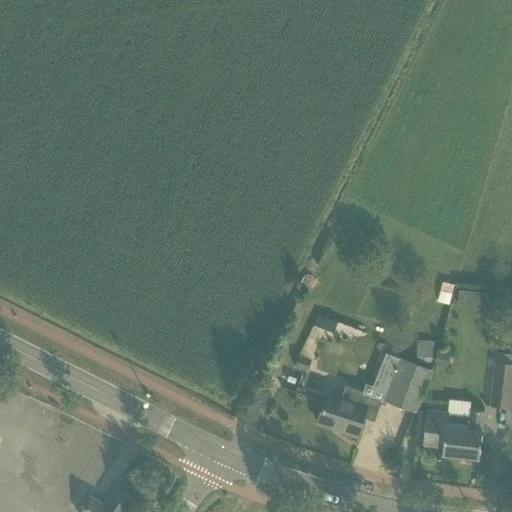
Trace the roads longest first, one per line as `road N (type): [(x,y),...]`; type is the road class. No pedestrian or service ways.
road 1 (tertiary): [(222,454),(0,339)]
road 2 (tertiary): [(403,511),(305,488),(222,454)]
